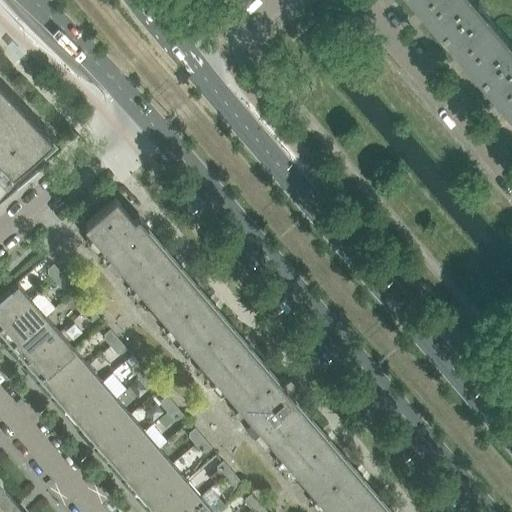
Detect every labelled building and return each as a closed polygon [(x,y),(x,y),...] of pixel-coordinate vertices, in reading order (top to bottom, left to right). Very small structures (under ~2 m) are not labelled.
[(419,0),(448,34),(482,4),(480,2),(478,4),(475,0),(419,0)] [(511,42),(495,23),(482,8),(483,6),(482,4),(448,34),(487,78),(511,56),(511,42)] [(511,56),(487,78),(511,107),(511,56)] [(50,131),(7,85),(0,77),(0,171),(14,161),(38,140),(42,146),(54,135),(50,131)] [(386,511),(287,397),(293,393),(284,382),(279,387),(132,216),(122,205),(114,196),(84,222),(121,264),(145,292),(204,360),(268,435),(282,451),(310,484),(334,511),(386,511)] [(62,272),(53,262),(47,267),(47,271),(54,279),(62,272)] [(70,282),(62,272),(54,279),(60,286),(64,287),(70,282)] [(0,325),(32,299),(16,280),(0,294),(0,325)] [(90,305),(81,295),(75,300),(76,305),(82,312),(90,305)] [(0,330),(12,344),(46,315),(32,299),(0,325),(0,330)] [(98,314),(90,305),(82,312),(88,319),(92,319),(98,314)] [(26,361),(60,331),(46,315),(12,344),(26,361)] [(118,338),(109,327),(103,332),(104,337),(110,345),(118,338)] [(40,377),(74,348),(60,331),(26,361),(40,377)] [(126,347),(118,338),(110,345),(116,352),(120,352),(126,347)] [(54,393),(88,364),(74,348),(40,377),(54,393)] [(146,370),(137,360),(132,365),(132,370),(138,377),(146,370)] [(68,410),(102,380),(88,364),(54,393),(68,410)] [(154,380),(147,371),(146,370),(138,377),(144,385),(149,385),(154,380)] [(82,426),(116,397),(102,380),(68,410),(82,426)] [(175,404),(166,393),(160,398),(161,403),(167,411),(175,404)] [(96,443),(130,413),(116,397),(82,426),(96,443)] [(183,413),(175,404),(167,411),(173,418),(177,418),(183,413)] [(110,459),(144,430),(130,413),(96,443),(110,459)] [(203,436),(194,426),(188,431),(189,436),(195,443),(203,436)] [(124,475),(159,446),(144,430),(110,459),(124,475)] [(211,446),(203,436),(195,443),(201,451),(205,451),(211,446)] [(138,492),(173,462),(159,446),(124,475),(138,492)] [(231,469),(222,459),(216,464),(217,469),(223,476),(231,469)] [(153,508),(187,479),(173,462),(138,492),(153,508)] [(239,478),(231,469),(223,476),(230,483),(233,483),(239,478)] [(17,503),(0,484),(0,483),(0,482),(2,481),(0,478),(0,511),(15,511),(21,508),(17,503)] [(155,511),(181,511),(201,495),(187,479),(153,508),(155,511)] [(259,502),(250,492),(245,496),(245,501),(251,509),(259,502)] [(214,511),(215,511),(201,495),(181,511),(214,511)] [(266,511),(267,511),(259,502),(251,509),(254,511),(266,511)]
